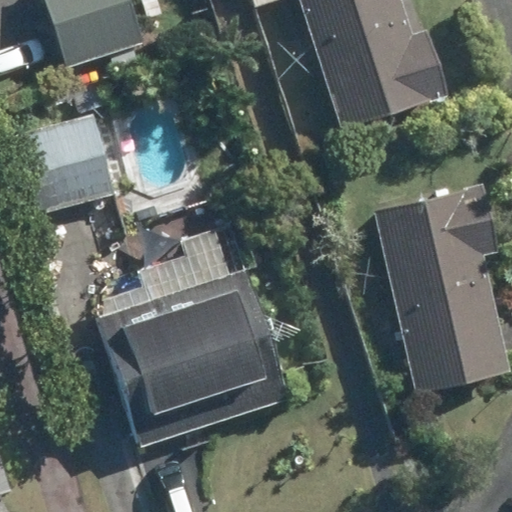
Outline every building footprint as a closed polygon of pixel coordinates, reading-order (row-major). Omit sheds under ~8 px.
[(117,0),(36,0),(58,66),(101,52),(108,73),(129,67),(122,47),(131,42),(117,0)] [(297,0),(339,126),(446,92),(425,30),(410,35),(397,0),(297,0)] [(98,82),(72,93),(80,111),(106,100),(98,82)] [(72,204),(112,193),(90,115),(14,136),(38,225),(75,215),(72,204)] [(480,186),(372,212),(414,392),(509,370),(481,254),(495,251),(480,186)] [(236,266),(92,314),(135,445),(279,397),(236,266)]
